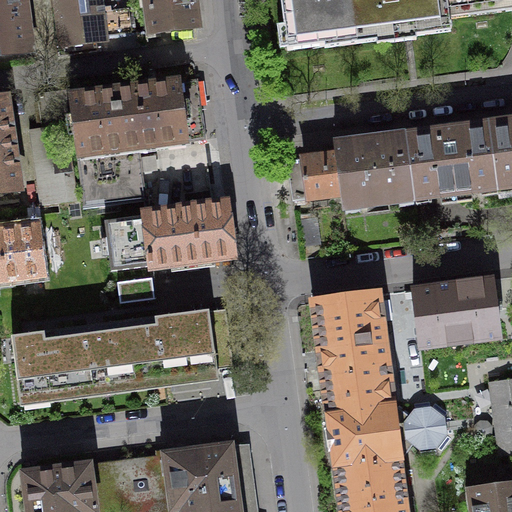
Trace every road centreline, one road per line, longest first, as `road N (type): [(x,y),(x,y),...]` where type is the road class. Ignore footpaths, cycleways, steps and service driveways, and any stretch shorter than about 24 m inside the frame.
road 1 (residential): [(0,442),(282,404)]
road 2 (residential): [(246,129),(511,93)]
road 3 (residential): [(266,281),(511,250)]
road 4 (residential): [(234,45),(0,78)]
road 5 (residential): [(246,129),(266,281)]
road 6 (residential): [(266,281),(282,404)]
